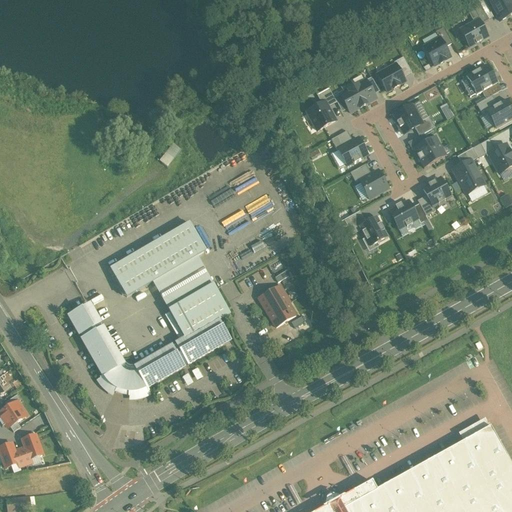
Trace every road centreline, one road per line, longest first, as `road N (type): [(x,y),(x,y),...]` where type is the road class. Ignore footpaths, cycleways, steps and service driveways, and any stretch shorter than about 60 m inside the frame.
road 1 (secondary): [(511,280),(118,504)]
road 2 (residential): [(511,37),(370,117),(406,182)]
road 3 (tertiary): [(0,320),(118,504)]
